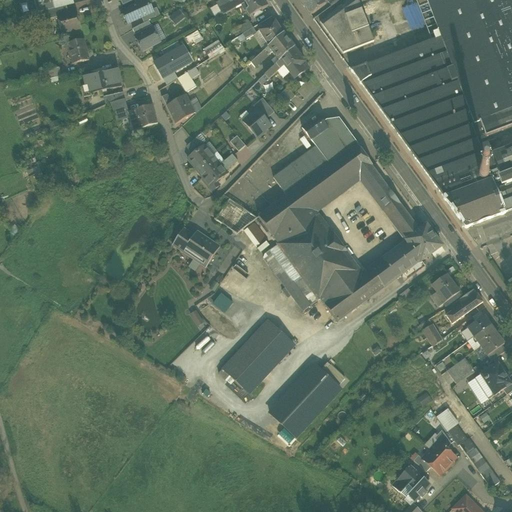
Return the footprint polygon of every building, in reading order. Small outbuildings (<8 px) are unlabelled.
[(55,10),(53,3),(45,5),(43,0),(35,0),(33,1),(37,14),(48,12),(55,10)] [(64,0),(53,3),(55,10),(65,7),(72,5),(70,0),(64,0)] [(223,17),(245,4),(242,0),(223,0),(216,4),(217,7),(223,17)] [(267,8),(262,0),(252,0),(245,4),(248,10),(246,12),(250,18),(252,17),(253,19),(262,14),(261,12),(267,8)] [(298,0),(310,16),(326,5),(322,0),(298,0)] [(350,0),(319,23),(342,54),(374,42),(357,0),(350,0)] [(432,0),(446,37),(486,139),(511,129),(511,5),(510,0),(432,0)] [(126,22),(128,25),(141,19),(153,13),(152,11),(147,1),(122,13),(123,16),(126,22)] [(68,15),(65,7),(55,10),(48,12),(50,20),(57,18),(68,15)] [(210,11),(216,21),(223,17),(217,7),(210,11)] [(141,19),(144,25),(149,22),(160,17),(157,9),(152,11),(153,13),(141,19)] [(181,10),(170,17),(175,26),(186,19),(181,10)] [(57,18),(61,34),(80,30),(76,13),(68,15),(57,18)] [(25,22),(12,21),(10,31),(24,32),(25,22)] [(152,29),(149,22),(144,25),(138,27),(133,31),(136,37),(152,29)] [(239,28),(243,35),(253,29),(249,22),(239,28)] [(258,32),(269,48),(283,35),(275,22),(258,32)] [(157,26),(152,29),(160,43),(165,40),(157,26)] [(135,38),(143,52),(160,43),(152,29),(136,37),(135,38)] [(256,34),(253,29),(243,35),(246,41),(256,35),(256,34)] [(187,37),(189,44),(202,39),(200,32),(187,37)] [(294,49),(283,35),(269,48),(268,48),(272,53),(279,62),(280,62),(294,49)] [(493,218),(511,211),(511,208),(492,157),(486,139),(446,37),(406,52),(404,46),(393,50),(378,55),(380,61),(366,66),(364,66),(364,67),(352,71),(351,71),(463,226),(463,227),(465,229),(466,229),(468,228),(469,228),(490,219),(491,220),(493,219),(493,218)] [(67,44),(73,64),(88,60),(85,48),(84,48),(82,40),(67,44)] [(205,50),(210,59),(224,49),(219,41),(205,50)] [(162,52),(166,59),(181,50),(177,43),(162,52)] [(251,64),(255,69),(272,53),(268,48),(251,64)] [(294,49),(280,62),(284,66),(289,74),(293,78),(300,73),(301,75),(309,69),(305,64),(294,49)] [(162,80),(163,80),(174,73),(190,65),(181,50),(166,59),(154,66),(162,80)] [(268,81),(277,72),(284,66),(280,62),(279,62),(264,76),(268,81)] [(289,74),(284,66),(277,72),(283,79),(289,74)] [(48,71),(50,78),(64,75),(62,67),(48,71)] [(88,87),(90,94),(102,92),(122,87),(118,69),(83,77),(85,88),(88,87)] [(187,74),(191,79),(198,75),(194,69),(187,74)] [(177,79),(174,73),(163,80),(166,87),(177,79)] [(177,80),(185,94),(186,93),(187,93),(196,88),(191,79),(187,74),(177,80)] [(278,97),(286,106),(295,97),(287,89),(278,97)] [(105,105),(111,104),(125,101),(123,93),(103,98),(105,105)] [(175,125),(195,114),(192,108),(186,96),(172,104),(167,96),(162,98),(175,125)] [(262,100),(253,108),(258,113),(258,112),(265,121),(274,113),(262,100)] [(128,113),(125,101),(111,104),(117,123),(129,119),(128,113)] [(198,103),(192,108),(195,114),(195,115),(201,110),(198,103)] [(129,119),(134,133),(157,125),(152,106),(128,113),(129,119)] [(252,115),(243,123),(257,139),(271,127),(265,121),(258,112),(258,113),(253,117),(252,115)] [(302,129),(311,142),(327,130),(323,124),(318,117),(302,129)] [(86,118),(77,121),(80,127),(88,123),(86,118)] [(356,146),(357,144),(339,119),(326,121),(341,141),(352,140),(356,146)] [(58,120),(48,124),(51,131),(61,126),(58,120)] [(316,148),(291,166),(305,184),(306,183),(356,146),(352,140),(341,141),(326,121),(323,124),(327,130),(311,142),(316,148)] [(230,143),(238,153),(245,147),(237,137),(230,143)] [(187,147),(194,155),(204,147),(197,138),(187,147)] [(310,212),(359,175),(370,167),(371,167),(356,146),(306,183),(305,184),(287,198),(258,219),(273,239),(310,212)] [(188,160),(196,170),(212,157),(204,147),(194,155),(188,160)] [(511,149),(492,157),(511,208),(511,149)] [(226,160),(232,167),(237,162),(232,156),(226,160)] [(219,166),(212,157),(196,170),(203,179),(219,166)] [(226,160),(219,166),(203,179),(201,181),(211,193),(219,186),(216,183),(213,180),(221,173),(221,174),(222,174),(223,174),(224,173),(232,167),(226,160)] [(287,198),(305,184),(291,166),(273,179),(287,198)] [(35,175),(42,173),(39,167),(26,172),(29,178),(35,175)] [(410,221),(370,167),(359,175),(399,229),(410,221)] [(35,175),(42,191),(48,189),(42,173),(35,175)] [(226,175),(224,173),(223,174),(222,174),(221,174),(221,173),(213,180),(216,183),(226,175)] [(42,191),(35,175),(29,178),(28,179),(34,195),(42,191)] [(218,209),(219,212),(214,220),(236,235),(237,235),(240,233),(256,220),(223,197),(219,200),(218,203),(218,206),(218,209)] [(315,218),(310,212),(273,239),(278,246),(315,218)] [(329,237),(315,218),(278,246),(277,247),(318,302),(319,300),(356,273),(342,254),(344,253),(331,236),(329,237)] [(419,232),(410,221),(399,229),(407,240),(419,232)] [(420,262),(421,263),(441,247),(426,227),(419,232),(407,240),(407,244),(407,245),(420,262)] [(246,235),(257,251),(267,243),(256,228),(246,235)] [(183,230),(182,232),(191,238),(192,239),(194,237),(183,230)] [(175,243),(184,249),(191,238),(182,232),(175,243)] [(204,242),(206,239),(196,233),(195,235),(204,242)] [(205,269),(219,248),(206,239),(204,242),(195,235),(194,237),(192,239),(191,238),(184,249),(175,243),(172,247),(183,254),(186,250),(191,254),(190,256),(206,267),(205,269)] [(407,245),(361,280),(324,307),(337,324),(420,262),(407,245)] [(303,313),(318,302),(277,247),(265,256),(263,259),(269,267),(303,313)] [(186,250),(183,254),(193,261),(200,266),(205,269),(206,267),(190,256),(191,254),(186,250)] [(200,266),(193,261),(188,269),(195,274),(200,266)] [(319,300),(324,307),(361,280),(356,273),(319,300)] [(436,293),(444,304),(459,293),(446,276),(431,287),(436,293)] [(219,286),(213,282),(208,290),(214,294),(219,286)] [(413,296),(408,289),(399,296),(404,303),(413,296)] [(458,301),(462,306),(477,295),(473,290),(458,301)] [(444,304),(436,293),(429,298),(437,309),(444,304)] [(233,304),(221,295),(212,306),(224,315),(233,304)] [(483,303),(477,295),(462,306),(449,315),(446,317),(452,325),(483,303)] [(204,323),(196,311),(189,316),(197,328),(204,323)] [(473,317),(476,322),(483,317),(480,312),(473,317)] [(474,339),(475,338),(490,327),(483,317),(476,322),(468,328),(471,333),(470,334),(474,338),(474,339)] [(422,332),(432,326),(428,320),(419,327),(422,332)] [(223,371),(249,396),(294,347),(267,323),(223,371)] [(422,332),(432,348),(441,341),(432,326),(422,332)] [(497,336),(490,327),(475,338),(478,342),(477,343),(480,348),(481,347),(497,336)] [(468,342),(474,338),(470,334),(471,333),(468,328),(462,333),(468,342)] [(504,345),(497,336),(481,347),(485,351),(484,352),(487,357),(502,347),(504,345)] [(474,352),(480,348),(477,343),(478,342),(475,338),(474,339),(474,338),(468,342),(467,343),(474,352)] [(480,348),(474,352),(481,362),(487,357),(484,352),(485,351),(481,347),(480,348)] [(487,357),(491,362),(506,352),(502,347),(487,357)] [(446,373),(456,386),(474,373),(465,359),(446,373)] [(437,367),(440,371),(446,367),(442,362),(437,367)] [(331,365),(323,374),(338,388),(346,379),(331,365)] [(474,380),(488,401),(502,391),(511,386),(510,385),(502,372),(503,369),(501,366),(498,367),(497,365),(474,380)] [(270,415),(296,439),(341,391),(338,388),(323,374),(314,366),(270,415)] [(488,401),(474,380),(467,385),(481,405),(488,401)] [(506,397),(511,393),(511,392),(511,383),(510,385),(511,386),(502,391),(506,397)] [(426,394),(417,400),(423,408),(432,402),(426,394)] [(436,418),(447,433),(457,426),(446,411),(436,418)] [(479,418),(484,425),(490,420),(486,414),(479,418)] [(447,433),(451,438),(460,431),(457,426),(447,433)] [(451,438),(454,442),(463,436),(460,431),(451,438)] [(438,443),(446,450),(451,445),(441,432),(437,437),(434,440),(438,443)] [(424,446),(430,452),(438,443),(434,440),(437,437),(435,435),(424,446)] [(454,442),(458,447),(467,440),(463,436),(454,442)] [(459,446),(463,451),(472,445),(468,440),(459,446)] [(438,443),(430,452),(448,468),(456,459),(446,450),(438,443)] [(463,451),(466,456),(475,449),(472,445),(463,451)] [(466,456),(470,461),(479,454),(475,449),(466,456)] [(440,477),(448,468),(430,452),(422,460),(422,461),(431,469),(440,477)] [(470,461),(473,466),(482,459),(479,454),(470,461)] [(413,462),(426,474),(431,469),(422,461),(422,460),(418,457),(413,462)] [(473,466),(477,470),(486,464),(482,459),(473,466)] [(477,470),(480,475),(489,469),(486,464),(477,470)] [(407,498),(414,504),(415,503),(420,498),(421,499),(426,494),(425,492),(431,486),(424,480),(422,481),(417,477),(419,475),(410,467),(392,487),(400,495),(401,495),(406,499),(407,498)] [(480,475),(484,480),(493,474),(489,469),(480,475)] [(484,480),(487,485),(496,478),(493,474),(484,480)] [(500,483),(496,478),(487,485),(491,490),(500,483)] [(479,511),(466,498),(453,510),(454,511),(479,511)]
